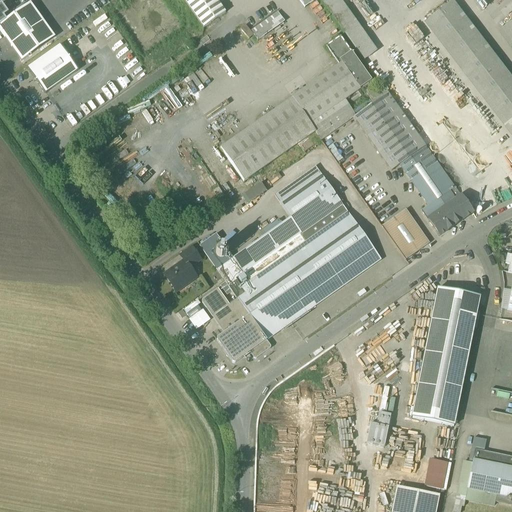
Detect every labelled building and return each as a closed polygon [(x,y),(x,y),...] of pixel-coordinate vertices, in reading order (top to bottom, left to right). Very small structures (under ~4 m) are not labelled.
[(226,14),(216,0),(183,0),(203,29),(226,14)] [(318,0),(361,60),(372,52),(335,0),(295,0),(301,9),(314,0),(318,0)] [(511,79),(453,2),(423,24),(511,140),(511,79)] [(6,21),(0,25),(0,32),(21,62),(55,38),(30,3),(6,21)] [(0,25),(6,21),(4,17),(8,14),(1,4),(0,4),(0,25)] [(249,45),(283,22),(277,12),(247,32),(244,26),(239,29),(249,45)] [(340,37),(326,47),(334,58),(336,57),(339,61),(351,53),(340,37)] [(61,46),(27,70),(45,94),(78,71),(61,46)] [(371,82),(351,53),(339,61),(342,65),(360,90),(371,82)] [(342,65),(292,99),(310,125),(345,100),(360,90),(342,65)] [(387,93),(353,117),(391,171),(425,146),(387,93)] [(310,125),(292,99),(221,150),(245,182),(316,132),(322,140),(355,115),(345,100),(310,125)] [(455,189),(425,147),(399,166),(428,207),(455,189)] [(352,220),(315,167),(274,196),(311,249),(352,220)] [(237,197),(243,206),(264,191),(258,182),(237,197)] [(428,207),(421,212),(439,237),(472,214),(455,189),(428,207)] [(429,244),(406,211),(382,228),(405,261),(429,244)] [(352,220),(311,249),(237,300),(267,342),(381,261),(352,220)] [(283,225),(217,271),(225,283),(232,293),(237,300),(311,249),(302,236),(294,241),(283,225)] [(191,248),(180,256),(184,262),(185,262),(193,274),(198,271),(194,265),(200,261),(191,248)] [(223,249),(221,249),(220,249),(218,250),(217,251),(216,252),(216,254),(216,255),(217,257),(218,258),(219,259),(221,259),(223,259),(224,258),(225,257),(226,256),(227,254),(226,253),(226,251),(225,250),(223,249)] [(184,262),(164,276),(176,293),(196,278),(193,274),(185,262),(184,262)] [(225,283),(220,287),(227,296),(232,293),(225,283)] [(479,297),(438,289),(412,419),(453,427),(479,297)] [(237,300),(229,306),(218,290),(202,301),(202,302),(202,303),(224,334),(217,339),(217,341),(217,342),(233,364),(234,365),(235,364),(250,354),(254,359),(255,360),(256,359),(270,350),(270,349),(271,348),(270,347),(267,342),(237,300)] [(373,425),(365,423),(360,443),(381,448),(389,416),(376,413),(373,425)] [(511,458),(476,451),(478,440),(474,439),(469,463),(464,462),(459,485),(467,487),(467,490),(465,501),(494,507),(495,503),(511,506),(511,458)] [(424,461),(421,488),(447,491),(450,463),(424,461)] [(435,511),(439,497),(393,488),(388,511),(435,511)]
